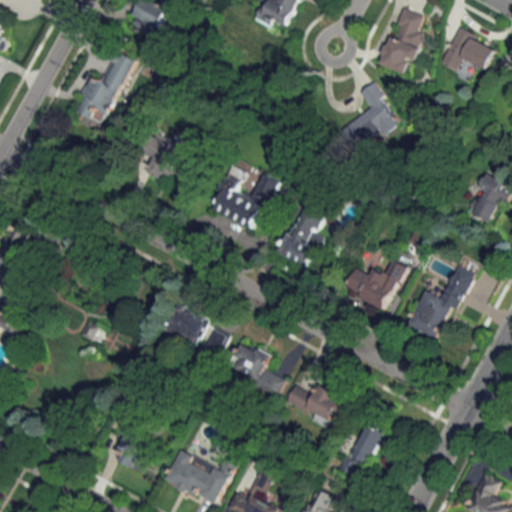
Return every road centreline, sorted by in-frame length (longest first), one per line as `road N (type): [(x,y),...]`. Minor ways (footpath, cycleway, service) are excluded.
road 1 (residential): [(511,435),(0,152)]
road 2 (tertiary): [(408,511),(511,323)]
road 3 (residential): [(0,152),(84,0)]
road 4 (residential): [(111,511),(0,444)]
